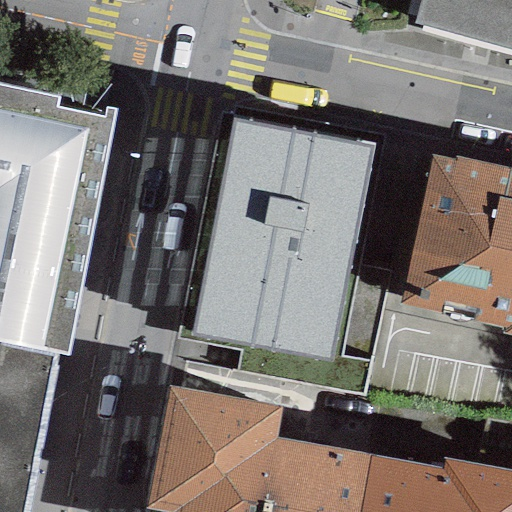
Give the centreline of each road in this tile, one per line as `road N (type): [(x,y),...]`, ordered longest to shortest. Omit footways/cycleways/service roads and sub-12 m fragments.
road 1 (secondary): [(104,511),(193,49)]
road 2 (residential): [(193,49),(511,122)]
road 3 (residential): [(0,12),(193,49)]
